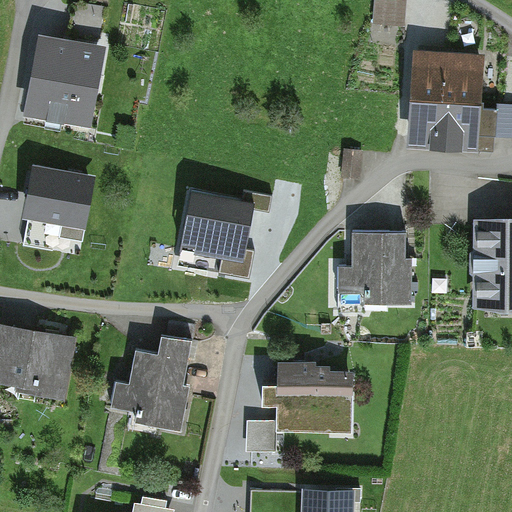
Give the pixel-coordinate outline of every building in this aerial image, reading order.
[(375,0),(373,23),(404,25),(406,0),(375,0)] [(29,112),(88,122),(101,51),(41,41),(29,112)] [(477,102),(480,57),(416,53),(413,98),(477,102)] [(474,146),(477,102),(413,98),(411,143),(474,146)] [(362,150),(342,148),(340,177),(359,179),(362,150)] [(91,179),(35,168),(26,215),(32,216),(27,244),(77,254),(91,179)] [(243,201),(191,191),(177,262),(228,273),(243,201)] [(511,223),(478,223),(478,303),(511,303),(511,223)] [(363,300),(408,300),(407,258),(400,258),(400,233),(355,233),(356,266),(340,266),(341,293),(363,293),(363,300)] [(0,381),(61,392),(70,340),(0,328),(0,381)] [(138,420),(180,428),(188,390),(180,388),(188,345),(164,341),(161,359),(139,354),(132,388),(118,385),(114,405),(140,410),(138,420)] [(246,421),(246,451),(273,452),(274,427),(350,429),(351,374),(329,373),(329,369),(315,369),(315,365),(277,364),(277,386),(262,386),(261,407),(276,407),(276,421),(246,421)] [(354,511),(355,483),(303,482),(301,511),(354,511)]
